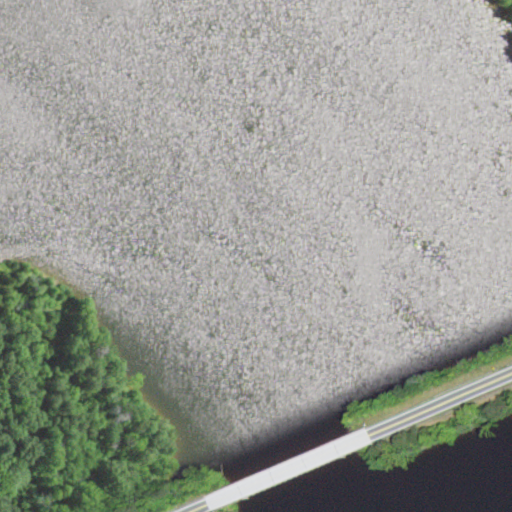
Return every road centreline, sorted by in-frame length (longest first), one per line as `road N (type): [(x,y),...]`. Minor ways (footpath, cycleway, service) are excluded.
road 1 (tertiary): [(211,505),(374,436)]
road 2 (tertiary): [(374,436),(511,374)]
